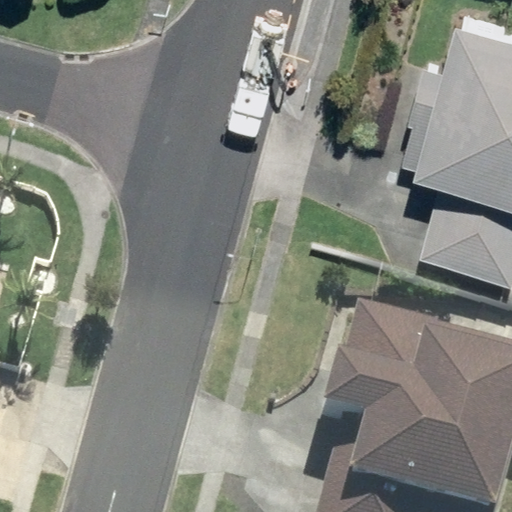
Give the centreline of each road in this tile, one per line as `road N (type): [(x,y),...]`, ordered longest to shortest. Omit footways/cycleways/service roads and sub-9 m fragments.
road 1 (residential): [(119,511),(215,141)]
road 2 (residential): [(0,81),(215,141)]
road 3 (residential): [(215,141),(247,0)]
